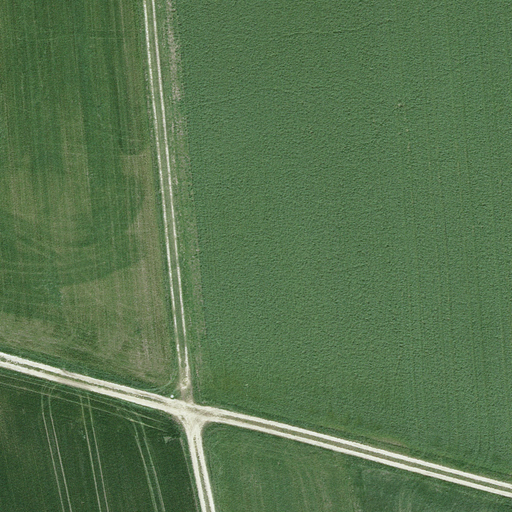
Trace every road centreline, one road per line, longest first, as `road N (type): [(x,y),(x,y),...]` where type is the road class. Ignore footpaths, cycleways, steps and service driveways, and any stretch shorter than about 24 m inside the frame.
road 1 (track): [(0,359),(186,416),(231,420),(511,497)]
road 2 (track): [(146,0),(186,416),(204,511)]
